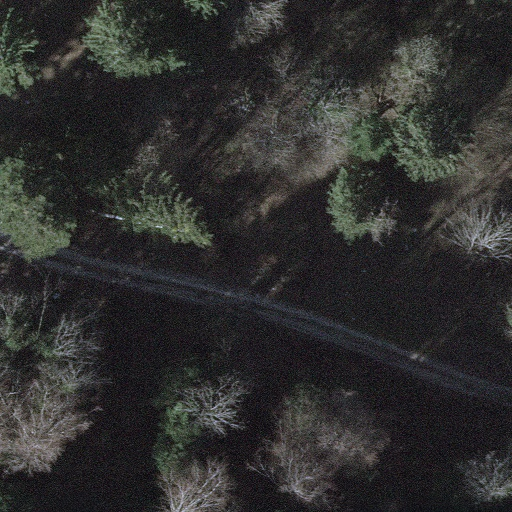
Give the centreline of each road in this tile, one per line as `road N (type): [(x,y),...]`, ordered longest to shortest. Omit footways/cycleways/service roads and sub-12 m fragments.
road 1 (track): [(511,433),(320,352),(207,275)]
road 2 (track): [(0,224),(207,275)]
